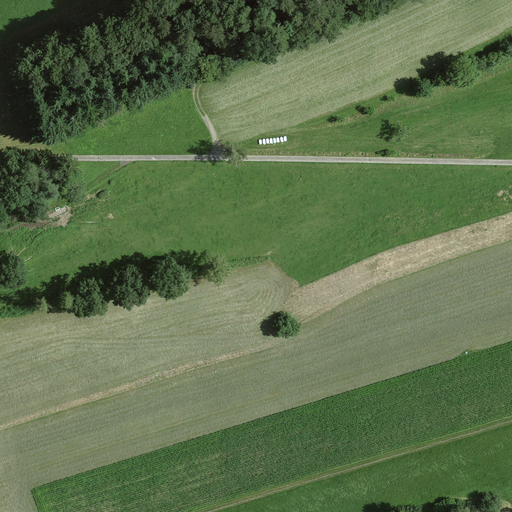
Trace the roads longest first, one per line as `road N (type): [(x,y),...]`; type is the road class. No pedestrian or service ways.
road 1 (track): [(0,166),(57,157),(511,163)]
road 2 (track): [(205,511),(511,422)]
